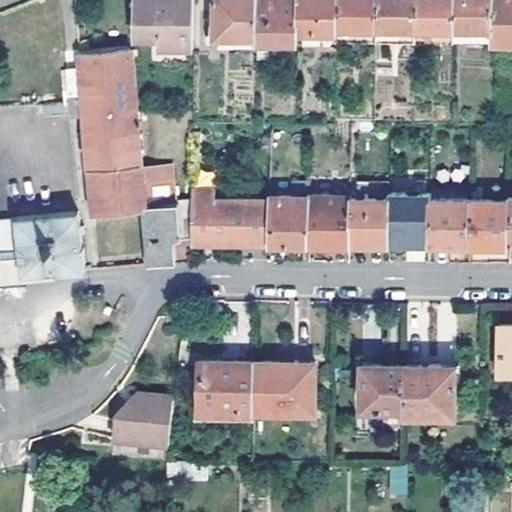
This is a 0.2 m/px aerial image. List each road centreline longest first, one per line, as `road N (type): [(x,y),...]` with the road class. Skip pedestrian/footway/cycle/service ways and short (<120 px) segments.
road 1 (residential): [(511,282),(170,282),(122,352)]
road 2 (residential): [(122,352),(87,395),(0,425)]
